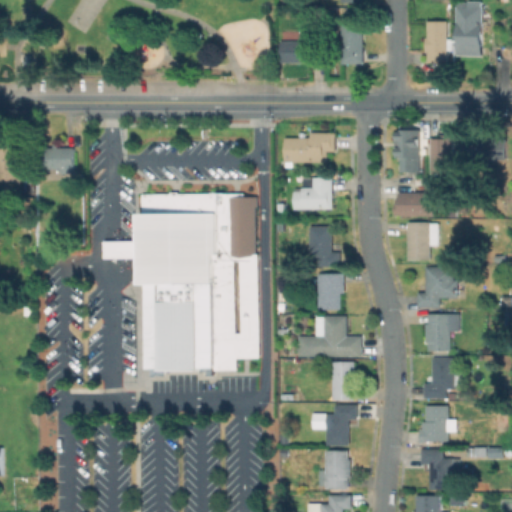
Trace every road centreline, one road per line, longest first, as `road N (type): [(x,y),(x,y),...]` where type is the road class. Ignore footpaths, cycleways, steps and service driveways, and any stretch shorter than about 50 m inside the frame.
road 1 (residential): [(367,102),(367,236),(394,353),(381,511)]
road 2 (tertiary): [(83,102),(277,103)]
